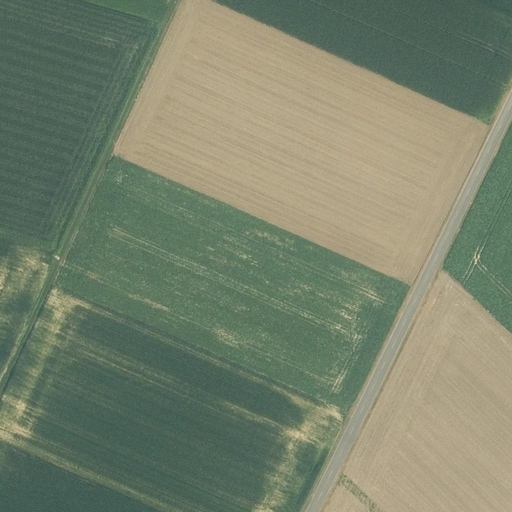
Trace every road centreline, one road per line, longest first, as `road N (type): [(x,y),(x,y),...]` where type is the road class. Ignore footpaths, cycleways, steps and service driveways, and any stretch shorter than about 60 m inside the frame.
road 1 (tertiary): [(313,511),(511,104)]
road 2 (track): [(178,0),(0,396)]
